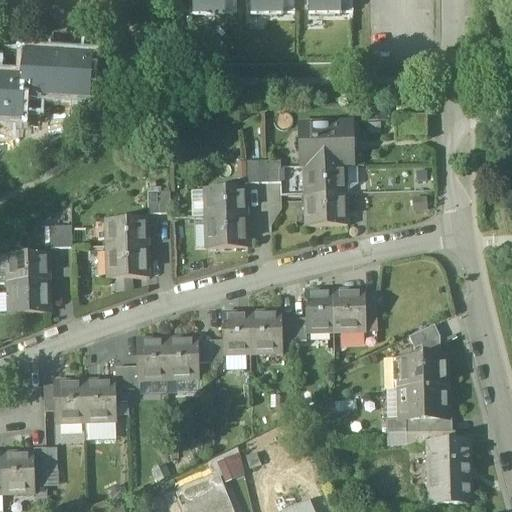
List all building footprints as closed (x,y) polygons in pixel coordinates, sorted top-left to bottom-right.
[(192,0),(192,19),(225,19),(225,17),(224,0),(192,0)] [(237,0),(224,0),(225,17),(237,17),(237,0)] [(249,0),(250,19),(283,19),(283,17),(282,0),(249,0)] [(294,0),(282,0),(283,17),(295,17),(294,0)] [(308,0),(309,19),(341,19),(341,16),(341,0),(308,0)] [(353,0),(341,0),(341,16),(354,16),(353,0)] [(509,13),(508,0),(484,0),(485,14),(509,13)] [(91,62),(25,59),(23,83),(23,99),(89,103),(91,62)] [(23,83),(0,81),(0,123),(21,125),(23,99),(23,83)] [(394,119),(395,143),(427,142),(426,117),(394,119)] [(347,125),(299,126),(300,171),(304,171),(304,170),(344,169),(345,170),(352,169),(352,152),(351,152),(351,147),(348,147),(347,125)] [(258,186),(258,164),(246,164),(247,186),(258,186)] [(269,186),(269,164),(258,164),(258,186),(269,186)] [(280,164),(269,164),(269,186),(281,185),(280,164)] [(344,169),(304,170),(304,171),(305,197),(345,196),(345,170),(344,169)] [(245,191),(205,192),(205,219),(246,218),(245,191)] [(169,194),(158,195),(159,217),(170,216),(169,194)] [(158,195),(147,195),(148,217),(159,217),(158,195)] [(345,196),(305,197),(306,230),(346,229),(345,196)] [(246,218),(205,219),(206,252),(247,251),(246,218)] [(146,221),(106,223),(107,250),(147,249),(146,221)] [(60,229),(49,229),(50,251),(61,251),(60,229)] [(71,229),(60,229),(61,251),(72,251),(71,229)] [(147,249),(107,250),(108,283),(148,282),(147,249)] [(48,283),(48,256),(8,256),(8,284),(48,283)] [(48,283),(8,284),(9,317),(49,316),(48,283)] [(365,294),(332,295),(333,335),(366,334),(366,320),(365,298),(365,294)] [(332,295),(305,296),(306,322),(306,336),(333,335),(332,295)] [(376,298),(365,298),(366,320),(377,320),(376,298)] [(281,316),(249,317),(250,357),(283,356),(282,344),(282,322),(281,316)] [(249,317),(222,317),(222,344),(223,358),(250,357),(249,317)] [(293,322),(282,322),(282,344),(294,344),(293,322)] [(306,322),(293,322),(294,344),(306,344),(306,336),(306,322)] [(434,328),(409,340),(415,352),(421,349),(437,342),(440,340),(434,328)] [(198,342),(165,343),(167,382),(199,381),(199,366),(198,344),(198,342)] [(421,349),(422,357),(440,356),(440,347),(438,347),(437,342),(421,349)] [(165,343),(138,343),(139,370),(139,383),(167,382),(165,343)] [(210,344),(198,344),(199,366),(211,366),(210,344)] [(223,358),(222,344),(210,344),(211,366),(223,366),(223,358)] [(422,357),(420,357),(420,361),(398,362),(399,393),(447,391),(446,356),(440,356),(422,357)] [(385,363),(387,394),(399,393),(398,362),(385,363)] [(127,370),(115,371),(115,384),(116,393),(127,393),(127,370)] [(139,370),(127,370),(127,393),(140,393),(139,383),(139,370)] [(115,384),(83,385),(84,425),(117,424),(116,393),(115,384)] [(83,385),(55,386),(55,389),(56,388),(56,415),(56,426),(84,425),(83,385)] [(56,388),(55,389),(44,389),(44,415),(56,415),(56,388)] [(447,391),(399,393),(400,422),(400,424),(406,424),(447,423),(448,423),(447,391)] [(400,422),(387,422),(387,436),(406,436),(406,424),(400,424),(400,422)] [(447,423),(406,424),(406,436),(448,434),(447,423)] [(448,434),(406,436),(407,449),(429,449),(429,447),(450,446),(450,434),(448,434)] [(450,446),(429,447),(429,449),(430,507),(471,506),(469,445),(450,446)] [(57,473),(56,451),(46,452),(46,474),(57,473)] [(46,452),(34,452),(34,457),(34,474),(46,474),(46,452)] [(34,457),(4,458),(5,498),(35,497),(34,474),(34,457)] [(46,474),(34,474),(35,497),(47,496),(46,474)] [(229,511),(218,483),(179,499),(184,511),(229,511)] [(311,511),(308,503),(296,508),(297,509),(290,511),(311,511)]
